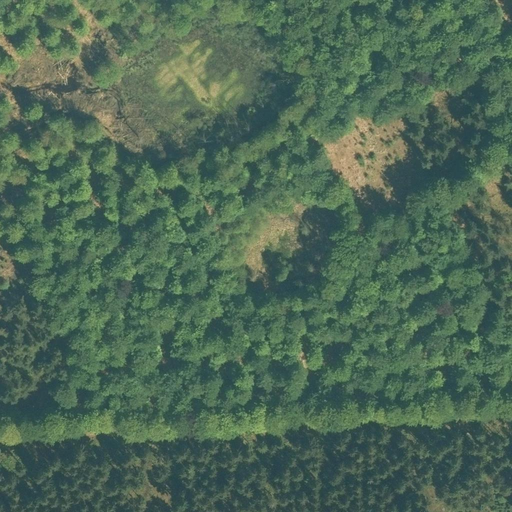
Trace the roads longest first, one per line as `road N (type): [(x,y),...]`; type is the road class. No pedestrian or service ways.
road 1 (track): [(0,436),(511,408)]
road 2 (track): [(0,258),(101,430)]
